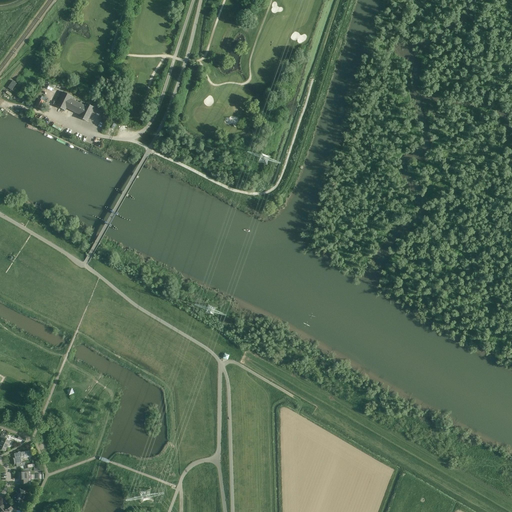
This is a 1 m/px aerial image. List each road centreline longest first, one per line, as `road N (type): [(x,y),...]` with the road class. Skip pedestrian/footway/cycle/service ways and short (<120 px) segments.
road 1 (track): [(338,0),(277,184),(257,194),(236,191)]
road 2 (unclassified): [(112,138),(130,139),(147,126),(193,0)]
